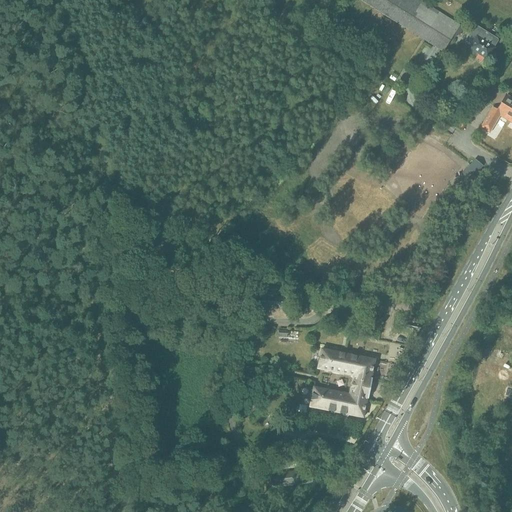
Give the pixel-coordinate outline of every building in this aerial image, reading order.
[(443,52),(459,25),(418,0),(363,0),(362,2),(443,52)] [(488,61),(496,48),(495,47),(498,42),(498,39),(476,26),(474,27),(465,42),(470,45),(468,49),(488,61)] [(511,99),(507,96),(497,112),(493,109),(481,128),(489,133),(499,116),(511,123),(511,99)] [(368,161),(365,168),(371,171),(374,164),(368,161)] [(476,176),(466,168),(456,180),(466,188),(476,176)] [(246,308),(286,311),(287,297),(247,294),(246,308)] [(368,398),(372,380),(372,379),(371,379),(374,361),(321,350),(317,370),(353,377),(349,395),(314,388),(310,408),(363,418),(367,398),(368,398)] [(302,472),(304,484),(312,483),(311,471),(302,472)] [(272,488),(280,487),(279,475),(271,476),(272,488)]
